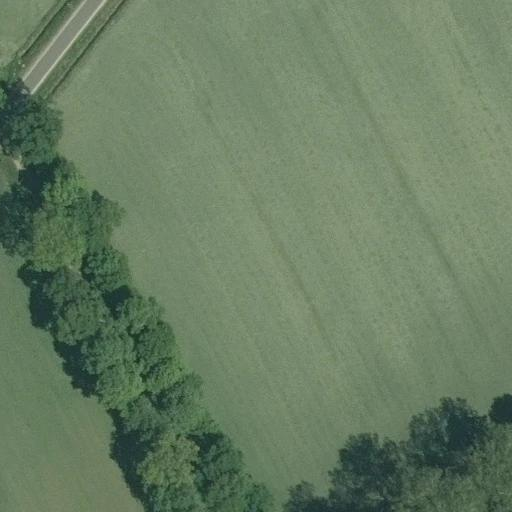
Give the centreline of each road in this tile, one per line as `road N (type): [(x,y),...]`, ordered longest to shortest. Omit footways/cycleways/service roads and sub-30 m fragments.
road 1 (track): [(0,130),(206,511)]
road 2 (unclassified): [(0,122),(96,0)]
